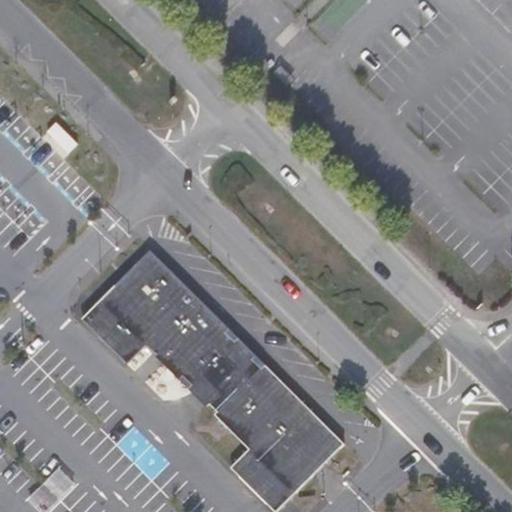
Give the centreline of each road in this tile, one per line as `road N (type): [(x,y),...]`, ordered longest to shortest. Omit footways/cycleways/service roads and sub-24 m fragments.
road 1 (unclassified): [(0,8),(506,511)]
road 2 (unclassified): [(511,381),(123,0)]
